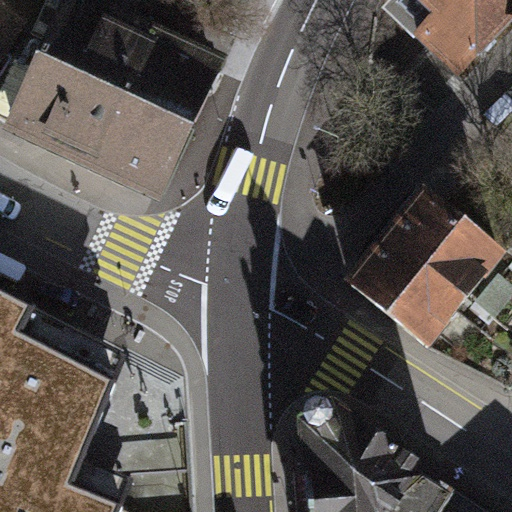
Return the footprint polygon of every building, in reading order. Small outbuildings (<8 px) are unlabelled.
[(0,0),(0,62),(7,68),(47,0),(0,0)] [(0,121),(13,129),(9,135),(165,208),(232,67),(88,0),(73,0),(70,8),(57,0),(47,0),(7,68),(0,80),(0,121)] [(511,24),(511,0),(395,0),(387,9),(403,25),(422,43),(421,45),(419,46),(458,82),(511,24)] [(501,260),(424,197),(351,286),(427,349),(501,260)] [(0,297),(0,511),(121,511),(122,510),(73,489),(127,362),(0,297)] [(324,414),(312,411),(298,423),(295,435),(291,435),(297,511),(443,511),(433,505),(444,486),(324,414)]
